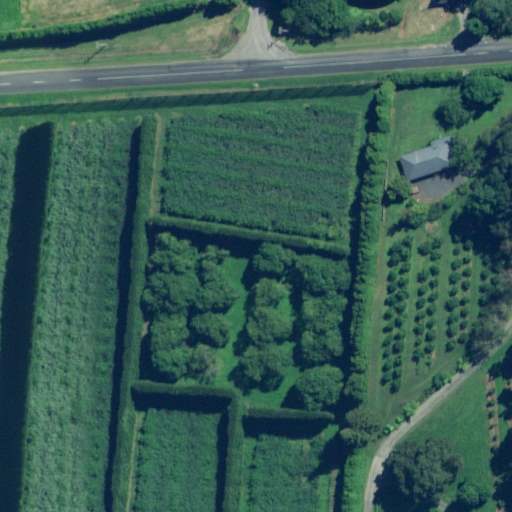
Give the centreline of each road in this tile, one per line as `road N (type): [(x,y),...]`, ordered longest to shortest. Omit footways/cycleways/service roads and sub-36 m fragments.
road 1 (unclassified): [(0,86),(257,69)]
road 2 (unclassified): [(257,69),(511,50)]
